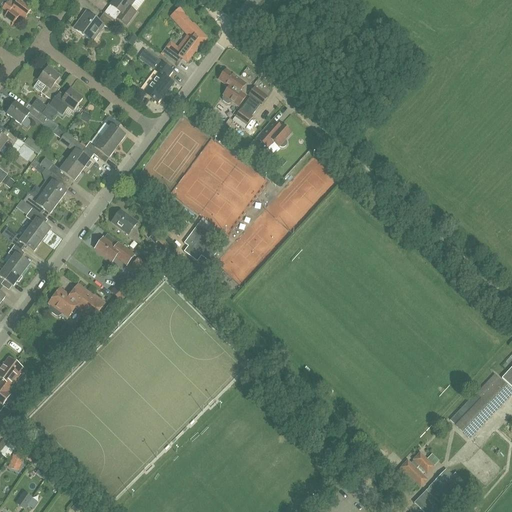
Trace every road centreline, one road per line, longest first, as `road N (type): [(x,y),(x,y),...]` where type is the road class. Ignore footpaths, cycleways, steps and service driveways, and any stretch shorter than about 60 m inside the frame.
road 1 (unclassified): [(511,307),(304,116),(228,31)]
road 2 (residential): [(0,340),(156,129)]
road 3 (residential): [(156,129),(37,45)]
road 4 (residential): [(156,129),(228,31)]
